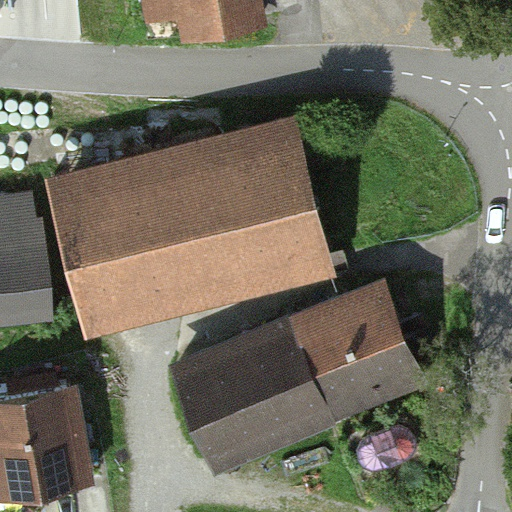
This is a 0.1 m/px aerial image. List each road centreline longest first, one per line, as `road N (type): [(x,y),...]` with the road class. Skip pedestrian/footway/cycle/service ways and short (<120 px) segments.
road 1 (residential): [(0,63),(206,76),(355,70),(444,81),(511,108)]
road 2 (residential): [(511,187),(481,511)]
